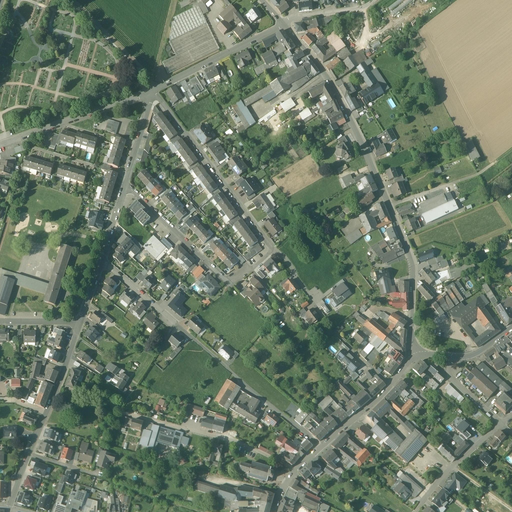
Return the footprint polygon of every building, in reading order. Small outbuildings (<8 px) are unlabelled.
[(187,0),(184,0),(179,2),(182,8),(190,4),(189,2),(187,0)] [(390,10),(404,0),(397,0),(388,7),(390,10)] [(279,5),(275,8),(281,15),(289,8),(288,7),(284,1),(279,5)] [(201,2),(198,4),(203,15),(208,13),(204,5),(201,2)] [(307,2),(298,3),(299,12),(308,11),(307,3),(307,2)] [(192,9),(174,18),(169,42),(207,23),(203,15),(198,4),(192,7),(192,9)] [(247,26),(231,6),(219,17),(224,22),(225,23),(232,17),(239,24),(241,23),(244,28),(247,26)] [(256,9),(249,13),(251,17),(255,21),(261,17),(256,9)] [(312,21),(312,23),(313,26),(315,29),(317,29),(326,26),(329,23),(327,19),(312,21)] [(233,20),(228,24),(233,30),(238,26),(233,20)] [(224,22),(217,28),(224,35),(230,29),(225,23),(224,22)] [(207,23),(169,42),(176,56),(162,63),(168,75),(219,49),(207,23)] [(302,23),(294,25),(296,34),(304,33),(305,33),(303,26),(303,23),(302,23)] [(241,30),(239,28),(234,32),(241,41),(252,32),(247,26),(244,28),(241,30)] [(289,41),(283,31),(276,35),(276,36),(278,39),(282,45),(284,44),(289,41)] [(325,39),(327,42),(333,49),(337,53),(345,48),(332,33),(325,39)] [(313,40),(308,34),(306,36),(302,39),(309,47),(315,42),(313,40)] [(276,35),(262,42),(264,46),(278,39),(276,36),(276,35)] [(324,38),(317,43),(317,44),(320,47),(327,42),(325,39),(324,38)] [(295,48),(290,40),(289,41),(284,44),(289,52),(295,48)] [(317,44),(311,49),(317,56),(323,51),(320,47),(317,44)] [(284,48),(276,53),(275,53),(272,54),(275,58),(278,57),(286,51),(284,48)] [(326,54),(323,51),(317,56),(323,63),(337,53),(333,49),(326,54)] [(247,52),(235,58),(239,66),(242,64),(243,67),(249,65),(247,62),(251,60),(247,52)] [(272,54),(271,52),(261,57),(265,64),(266,66),(276,61),(275,59),(275,58),(272,54)] [(302,52),(292,57),(294,61),(304,56),(302,52)] [(361,52),(352,57),(358,67),(364,63),(367,61),(361,52)] [(352,57),(344,62),(348,68),(350,72),(356,68),(358,67),(352,57)] [(338,59),(326,67),(329,73),(333,71),(334,70),(333,70),(342,64),(338,59)] [(276,61),(266,66),(268,70),(278,65),(276,61)] [(299,69),(294,61),(291,63),(293,67),(295,71),(299,69)] [(316,69),(310,61),(301,68),(306,74),(310,72),(311,73),(311,72),(316,69)] [(358,67),(356,68),(362,76),(369,71),(364,63),(358,67)] [(266,71),(262,65),(253,71),(256,77),(266,71)] [(214,67),(209,70),(214,78),(219,76),(217,73),(216,71),(214,67)] [(289,74),(283,78),(288,85),(306,74),(301,68),(299,69),(295,71),(289,74)] [(209,70),(204,72),(206,76),(209,81),(214,78),(209,70)] [(375,70),(370,73),(377,84),(383,92),(388,89),(375,70)] [(370,73),(369,71),(362,76),(370,88),(377,84),(370,73)] [(306,74),(288,85),(290,88),(290,89),(292,93),(298,89),(314,76),(311,72),(311,73),(310,72),(306,74)] [(336,76),(333,79),(335,82),(345,75),(343,72),(336,76)] [(196,78),(186,84),(185,82),(181,84),(182,87),(186,92),(183,94),(185,97),(187,100),(189,99),(190,98),(193,96),(199,92),(199,93),(199,92),(203,90),(203,91),(200,85),(198,82),(196,78)] [(283,78),(270,85),(272,89),(277,96),(290,89),(290,88),(288,85),(283,78)] [(325,84),(316,89),(319,95),(323,93),(329,91),(325,84)] [(344,87),(339,90),(344,99),(349,97),(348,95),(354,91),(350,84),(344,87)] [(370,88),(367,90),(373,100),(375,98),(383,93),(383,92),(377,84),(370,88)] [(270,85),(241,102),(244,107),(264,95),(263,94),(272,89),(270,85)] [(175,87),(170,90),(171,91),(167,93),(174,104),(177,102),(178,101),(181,98),(182,99),(183,99),(177,90),(175,87)] [(180,89),(180,88),(177,90),(183,99),(185,97),(183,94),(180,89)] [(272,89),(263,94),(264,95),(268,101),(277,96),(272,89)] [(316,89),(309,93),(312,99),(315,97),(316,97),(319,95),(316,89)] [(367,90),(359,95),(359,96),(361,99),(365,105),(373,100),(367,90)] [(334,101),(329,91),(323,93),(326,100),(320,105),(322,108),(334,101)] [(349,97),(344,99),(351,112),(356,110),(359,108),(355,102),(354,100),(351,101),(349,97)] [(241,102),(240,100),(231,106),(243,125),(246,130),(251,127),(255,124),(244,107),(241,102)] [(289,100),(280,106),(286,113),(294,107),(289,100)] [(335,101),(327,106),(329,109),(333,107),(335,112),(339,110),(335,101)] [(262,122),(278,111),(276,108),(260,119),(262,122)] [(308,109),(299,115),(300,116),(302,120),(303,121),(303,120),(309,117),(312,115),(308,109)] [(343,119),(340,112),(332,116),(335,123),(338,122),(343,119)] [(156,117),(154,118),(159,124),(165,119),(161,113),(160,114),(156,117)] [(165,119),(159,124),(163,129),(169,124),(165,119)] [(331,125),(328,126),(331,133),(338,129),(337,127),(334,123),(331,125)] [(169,124),(163,129),(167,134),(173,130),(169,124)] [(246,130),(243,125),(236,130),(239,135),(246,130)] [(208,132),(203,126),(203,127),(196,132),(195,133),(199,139),(208,132)] [(390,129),(384,133),(389,143),(396,139),(390,129)] [(173,130),(167,134),(171,140),(177,135),(173,130)] [(70,134),(63,132),(60,142),(67,144),(70,134)] [(213,138),(208,132),(199,139),(204,145),(205,144),(212,139),(213,138)] [(77,136),(70,134),(67,144),(74,146),(74,144),(77,136)] [(84,136),(77,134),(77,136),(74,144),(81,146),(84,136)] [(91,138),(84,136),(81,146),(88,148),(91,138)] [(344,137),(338,141),(342,145),(344,144),(345,147),(347,146),(349,145),(344,137)] [(97,140),(91,138),(88,148),(94,150),(97,140)] [(124,141),(116,138),(114,145),(124,148),(126,141),(124,141)] [(471,139),(463,143),(472,162),(480,158),(471,139)] [(180,140),(174,145),(179,151),(185,146),(185,145),(185,144),(184,143),(183,143),(181,140),(180,140)] [(229,159),(215,141),(214,141),(213,142),(215,144),(211,148),(209,145),(207,147),(206,148),(207,150),(217,164),(224,159),(225,161),(229,159)] [(345,147),(344,144),(342,145),(339,147),(339,148),(336,150),(336,153),(335,154),(337,157),(342,158),(343,157),(346,161),(353,156),(347,146),(345,147)] [(374,144),(371,145),(376,157),(386,153),(383,145),(381,146),(376,148),(374,144)] [(124,148),(114,145),(112,152),(122,155),(124,148)] [(185,146),(179,151),(183,156),(189,151),(185,146)] [(189,151),(183,156),(187,161),(193,156),(189,151)] [(122,155),(112,152),(110,158),(120,161),(122,155)] [(187,161),(190,167),(191,167),(197,162),(198,162),(194,156),(193,156),(187,161)] [(33,160),(27,158),(24,168),(30,170),(33,160)] [(120,161),(110,158),(108,165),(111,166),(118,168),(120,161)] [(236,158),(228,164),(232,169),(240,163),(236,158)] [(40,162),(33,160),(30,170),(37,172),(40,162)] [(47,164),(40,162),(37,172),(44,174),(47,164)] [(197,162),(191,167),(190,167),(188,169),(190,171),(192,170),(199,164),(197,162)] [(240,163),(232,169),(235,174),(237,177),(238,177),(246,171),(244,168),(245,167),(242,162),(240,163)] [(53,166),(47,164),(44,174),(50,176),(53,166)] [(346,165),(338,170),(339,173),(348,168),(346,165)] [(67,168),(60,166),(57,176),(64,178),(67,168)] [(194,172),(192,173),(193,174),(193,173),(197,178),(196,178),(197,179),(199,177),(205,173),(206,172),(205,172),(201,167),(202,167),(201,166),(201,167),(194,172)] [(73,170),(67,168),(64,178),(70,180),(73,170)] [(394,169),(386,172),(389,182),(393,180),(398,179),(397,177),(394,169)] [(80,172),(73,170),(70,180),(77,182),(80,172)] [(113,173),(108,171),(108,172),(106,177),(116,180),(118,175),(113,173)] [(149,176),(144,171),(138,177),(139,177),(141,179),(141,180),(143,182),(149,176)] [(87,174),(80,172),(77,182),(84,184),(87,174)] [(205,173),(199,177),(203,183),(209,178),(205,173)] [(235,174),(230,178),(235,183),(240,179),(238,177),(237,177),(235,174)] [(363,176),(361,176),(360,174),(358,175),(360,177),(354,180),(354,178),(352,179),(350,175),(342,178),(346,188),(352,185),(360,181),(365,179),(363,176)] [(149,176),(143,182),(146,184),(145,184),(148,187),(154,181),(149,176)] [(365,179),(360,181),(364,190),(371,186),(374,185),(371,176),(365,179)] [(116,180),(106,177),(104,183),(114,186),(116,180)] [(209,178),(203,183),(207,188),(213,183),(209,178)] [(240,179),(235,183),(238,188),(245,182),(242,178),(240,179)] [(240,186),(244,192),(254,184),(250,179),(240,186)] [(8,182),(3,180),(2,182),(0,187),(0,188),(7,192),(11,183),(8,182)] [(158,186),(154,181),(148,187),(150,189),(152,192),(158,186)] [(114,186),(104,183),(103,189),(113,192),(114,186)] [(213,183),(207,188),(211,194),(217,189),(213,183)] [(244,192),(249,197),(254,194),(258,190),(254,184),(244,192)] [(395,186),(391,188),(394,194),(393,194),(395,199),(405,195),(402,186),(401,184),(395,186)] [(364,190),(360,193),(363,198),(370,194),(377,191),(374,185),(371,186),(364,190)] [(163,191),(158,186),(152,192),(153,192),(155,194),(157,197),(158,195),(162,192),(163,191)] [(113,192),(103,189),(101,195),(111,198),(113,192)] [(211,194),(210,194),(213,197),(219,192),(217,189),(211,194)] [(450,193),(444,196),(447,203),(453,201),(450,193)] [(169,195),(169,194),(166,196),(163,200),(165,203),(167,205),(173,199),(169,195)] [(214,199),(213,200),(217,205),(225,200),(221,194),(214,199)] [(256,196),(254,194),(249,197),(246,199),(248,202),(256,196)] [(266,197),(264,194),(256,200),(257,200),(253,203),(256,207),(260,204),(266,213),(274,207),(272,203),(271,204),(266,197)] [(363,198),(356,203),(359,207),(360,206),(362,209),(366,206),(367,207),(372,203),(371,201),(373,200),(370,194),(363,198)] [(443,194),(419,206),(421,210),(423,215),(447,203),(444,196),(443,194)] [(111,198),(101,195),(99,200),(105,202),(109,203),(111,198)] [(208,198),(199,206),(201,208),(205,204),(210,200),(208,198)] [(173,199),(167,205),(168,205),(170,208),(172,210),(178,204),(174,200),(173,199)] [(225,200),(217,205),(222,211),(229,205),(225,200)] [(423,215),(422,215),(426,225),(458,210),(453,201),(423,215)] [(137,203),(135,202),(129,209),(137,216),(141,211),(145,215),(148,212),(138,202),(137,203)] [(383,203),(375,206),(377,211),(385,208),(383,203)] [(178,204),(172,210),(175,213),(174,213),(176,215),(182,209),(178,204)] [(229,205),(222,211),(226,216),(227,215),(233,210),(229,205)] [(411,205),(396,210),(399,218),(413,212),(411,205)] [(191,206),(184,212),(187,214),(193,208),(191,206)] [(193,208),(187,214),(182,219),(184,221),(189,217),(196,211),(193,208)] [(389,217),(385,208),(377,211),(379,215),(382,221),(386,219),(389,217)] [(184,212),(182,209),(176,215),(177,215),(179,218),(181,220),(182,219),(187,214),(184,212)] [(233,210),(227,215),(231,221),(238,216),(233,210)] [(137,216),(134,218),(143,227),(150,220),(145,215),(141,211),(137,216)] [(369,212),(359,217),(363,225),(373,220),(372,218),(370,214),(369,212)] [(89,219),(101,223),(103,217),(94,214),(91,213),(89,219)] [(418,213),(407,218),(409,221),(408,221),(409,221),(414,219),(420,216),(418,213)] [(231,221),(230,222),(230,221),(228,222),(230,225),(239,218),(238,216),(231,221)] [(191,219),(187,224),(189,226),(191,228),(197,223),(193,218),(191,219)] [(239,218),(230,225),(232,228),(234,227),(233,227),(241,221),(239,218)] [(271,220),(265,225),(269,230),(269,231),(273,236),(277,233),(277,232),(280,229),(281,230),(272,219),(271,220)] [(409,221),(404,223),(408,233),(417,230),(414,223),(416,222),(414,219),(409,221)] [(101,230),(104,224),(101,223),(92,220),(90,227),(93,228),(100,230),(101,230)] [(373,220),(363,225),(364,229),(367,235),(377,230),(376,227),(373,220)] [(241,221),(233,227),(234,227),(238,232),(245,226),(241,221)] [(387,222),(376,227),(377,230),(384,227),(392,224),(391,221),(387,222)] [(202,228),(197,223),(191,228),(191,229),(194,231),(196,233),(202,228)] [(245,226),(238,232),(242,238),(249,232),(245,226)] [(202,228),(196,233),(196,234),(196,233),(198,236),(200,238),(206,233),(202,228)] [(394,228),(387,231),(391,240),(394,238),(395,239),(394,240),(395,240),(396,242),(399,241),(394,228)] [(364,229),(358,231),(363,237),(367,235),(364,229)] [(358,231),(347,240),(351,245),(363,237),(358,231)] [(249,232),(242,238),(246,243),(254,237),(249,232)] [(211,238),(206,233),(200,238),(200,239),(201,238),(203,241),(205,243),(206,242),(210,239),(211,238)] [(132,243),(128,239),(127,239),(124,236),(117,244),(120,247),(127,254),(130,251),(132,248),(131,248),(133,245),(134,246),(135,246),(135,245),(132,243)] [(160,243),(153,236),(146,244),(151,248),(159,256),(166,248),(160,243)] [(258,242),(254,237),(246,243),(250,248),(257,243),(258,242)] [(164,238),(160,243),(166,248),(169,251),(172,248),(173,247),(164,238)] [(143,247),(135,240),(132,243),(135,245),(135,246),(140,250),(143,248),(143,247)] [(215,243),(211,247),(213,250),(215,252),(221,246),(217,242),(217,241),(215,243)] [(384,241),(378,244),(380,248),(381,249),(387,246),(385,243),(384,241)] [(388,241),(385,243),(387,246),(391,251),(394,250),(388,241)] [(398,249),(394,251),(397,258),(405,254),(399,241),(396,242),(398,247),(397,247),(398,249)] [(250,248),(249,249),(251,252),(256,247),(259,246),(257,243),(250,248)] [(151,248),(146,244),(143,247),(143,248),(148,252),(151,248)] [(134,246),(133,245),(131,248),(132,248),(130,251),(135,256),(140,250),(135,246),(134,246)] [(47,294),(44,303),(54,306),(72,249),(62,246),(50,285),(47,294)] [(187,254),(179,246),(174,250),(171,254),(174,257),(176,255),(181,260),(187,254)] [(221,246),(215,252),(218,255),(220,257),(226,251),(221,246)] [(127,254),(120,247),(115,252),(117,253),(113,257),(120,263),(124,259),(123,258),(127,254)] [(159,256),(151,248),(148,252),(156,260),(158,257),(159,256)] [(159,256),(158,257),(160,260),(166,254),(169,251),(166,248),(159,256)] [(226,251),(220,257),(223,260),(222,260),(224,262),(230,256),(226,251)] [(394,251),(384,255),(382,252),(377,255),(379,258),(381,258),(384,264),(397,258),(394,251)] [(429,251),(418,256),(420,261),(420,260),(421,263),(427,261),(434,258),(432,254),(431,254),(429,251)] [(195,262),(187,254),(181,260),(178,263),(182,266),(185,263),(190,267),(194,264),(195,262)] [(237,264),(230,256),(224,262),(225,262),(227,264),(227,265),(231,269),(237,264)] [(434,258),(427,261),(429,267),(437,263),(435,258),(434,258)] [(271,260),(264,266),(270,273),(274,270),(277,267),(271,260)] [(446,260),(437,264),(439,268),(439,269),(448,266),(446,260)] [(449,270),(448,271),(449,275),(455,273),(459,272),(471,268),(469,262),(455,269),(454,269),(449,270)] [(203,272),(199,268),(198,268),(193,274),(192,274),(197,278),(201,274),(203,272)] [(425,268),(420,273),(425,279),(430,274),(427,270),(425,268)] [(387,270),(376,273),(378,283),(389,280),(387,270)] [(16,277),(0,271),(0,303),(7,306),(14,284),(16,277)] [(260,271),(257,274),(262,280),(265,277),(260,271)] [(446,271),(434,275),(432,277),(435,280),(434,281),(435,283),(439,281),(438,279),(447,275),(446,271)] [(140,272),(136,277),(140,281),(141,281),(145,276),(140,272)] [(430,274),(425,279),(429,285),(434,281),(435,280),(432,277),(430,274)] [(50,285),(17,275),(16,277),(14,284),(24,287),(26,283),(38,287),(37,291),(47,294),(50,285)] [(169,276),(160,286),(167,292),(176,282),(169,276)] [(217,284),(209,276),(206,278),(203,282),(211,290),(207,294),(211,297),(220,288),(217,285),(217,284)] [(155,283),(148,277),(143,283),(142,284),(143,284),(143,283),(146,285),(145,286),(149,290),(151,288),(153,285),(155,283)] [(109,278),(105,284),(107,286),(112,290),(116,285),(116,284),(113,282),(109,278)] [(121,283),(116,278),(113,282),(116,284),(116,285),(118,287),(121,283)] [(260,286),(253,279),(250,282),(251,286),(252,287),(248,290),(244,294),(247,296),(257,306),(260,303),(261,303),(262,303),(263,303),(264,301),(264,300),(263,299),(261,296),(261,295),(260,294),(263,291),(260,287),(260,286)] [(287,279),(280,285),(282,288),(284,287),(284,286),(289,282),(287,279)] [(299,288),(292,280),(289,282),(284,286),(284,287),(287,291),(289,289),(292,293),(294,291),(295,292),(297,292),(298,291),(298,290),(298,289),(299,288)] [(335,285),(338,288),(343,284),(345,283),(342,280),(335,285)] [(389,280),(378,283),(381,296),(390,294),(393,293),(395,293),(394,286),(391,287),(389,280)] [(211,290),(203,282),(202,284),(201,284),(207,290),(205,292),(207,294),(211,290)] [(409,283),(399,282),(400,294),(402,294),(408,294),(407,289),(408,289),(409,283)] [(435,297),(420,282),(417,282),(417,290),(429,302),(435,297)] [(38,287),(26,283),(24,287),(37,291),(38,287)] [(456,283),(454,285),(461,295),(463,294),(458,285),(456,283)] [(338,288),(332,292),(336,297),(332,300),(337,306),(346,300),(345,299),(351,295),(343,284),(338,288)] [(447,292),(440,296),(445,303),(439,308),(444,314),(448,311),(461,303),(464,300),(461,295),(454,285),(453,284),(445,289),(447,292)] [(112,290),(107,286),(103,291),(104,292),(109,296),(110,297),(115,292),(112,290)] [(244,288),(239,293),(245,298),(247,296),(244,294),(248,290),(244,288)] [(497,302),(489,288),(484,291),(495,309),(499,307),(496,302),(497,302)] [(469,292),(464,295),(463,294),(461,295),(464,300),(471,296),(469,292)] [(126,296),(123,300),(129,305),(135,298),(128,293),(126,296)] [(176,297),(168,306),(181,317),(187,311),(178,304),(184,297),(179,294),(176,297)] [(482,295),(477,299),(483,308),(488,304),(482,295)] [(440,296),(434,301),(439,308),(445,303),(440,296)] [(408,297),(401,298),(401,301),(401,302),(400,308),(403,308),(403,311),(408,311),(408,297)] [(477,299),(461,312),(469,322),(477,316),(484,310),(483,308),(477,299)] [(511,301),(511,299),(502,305),(507,311),(509,309),(511,307),(511,301)] [(439,308),(434,301),(430,304),(436,311),(439,308)] [(135,308),(133,311),(132,313),(140,320),(141,319),(138,317),(139,316),(144,311),(146,308),(139,303),(135,308)] [(461,303),(448,311),(453,318),(461,312),(465,308),(461,303)] [(488,304),(483,308),(484,310),(490,317),(496,313),(489,303),(488,304)] [(321,307),(327,314),(330,312),(324,305),(321,307)] [(507,311),(502,305),(499,307),(495,309),(506,327),(511,321),(511,317),(507,311)] [(444,314),(439,308),(436,311),(439,315),(440,317),(444,314)] [(304,309),(298,314),(302,318),(305,315),(307,314),(304,309)] [(307,314),(305,315),(308,319),(306,321),(309,326),(313,323),(314,324),(315,324),(317,323),(317,321),(317,320),(319,318),(313,309),(307,314)] [(484,310),(477,316),(485,327),(486,326),(493,321),(490,317),(484,310)] [(144,311),(139,316),(138,317),(141,319),(146,313),(144,311)] [(100,315),(96,312),(91,318),(94,320),(94,321),(95,322),(96,322),(99,324),(103,318),(104,318),(100,315)] [(469,322),(461,312),(453,318),(461,328),(465,325),(467,324),(468,323),(469,322)] [(113,321),(102,313),(100,315),(104,318),(103,318),(111,324),(113,321)] [(151,313),(143,322),(148,327),(153,332),(159,325),(153,319),(155,316),(151,313)] [(401,318),(393,313),(389,320),(396,325),(401,318)] [(203,327),(196,321),(198,319),(195,316),(189,324),(192,326),(190,328),(197,334),(203,327)] [(367,321),(360,316),(357,320),(363,325),(367,321)] [(407,323),(401,318),(396,325),(398,326),(402,329),(403,329),(404,328),(407,323)] [(372,320),(367,321),(363,325),(363,326),(365,327),(372,333),(376,336),(383,342),(384,341),(388,335),(385,332),(375,323),(372,320)] [(493,321),(486,326),(488,328),(487,329),(489,332),(489,333),(487,334),(490,339),(500,331),(493,321)] [(101,330),(94,325),(91,328),(99,334),(101,330)] [(362,327),(359,331),(367,337),(368,338),(372,333),(365,327),(364,329),(362,327)] [(91,328),(85,336),(92,341),(94,338),(96,340),(99,334),(91,328)] [(5,330),(0,330),(0,341),(9,341),(9,337),(10,337),(10,335),(9,335),(9,332),(5,332),(5,330)] [(30,331),(24,330),(24,343),(35,343),(35,342),(35,339),(36,332),(30,332),(30,331)] [(367,337),(359,331),(353,337),(361,344),(367,337)] [(400,337),(399,339),(393,334),(390,332),(388,335),(399,343),(401,345),(402,337),(400,337)] [(372,333),(368,338),(371,341),(376,336),(372,333)] [(175,334),(168,342),(176,349),(177,349),(179,347),(179,346),(180,346),(181,345),(180,345),(184,341),(175,334)] [(476,341),(471,334),(468,336),(478,348),(490,339),(487,334),(486,334),(476,341)] [(55,342),(54,346),(55,346),(62,349),(64,344),(66,340),(63,339),(64,337),(58,335),(55,342)] [(399,343),(388,335),(384,341),(386,343),(390,346),(394,349),(395,350),(399,343)] [(383,342),(376,336),(371,341),(363,350),(368,354),(373,348),(379,352),(386,343),(384,341),(383,342)] [(506,338),(493,347),(496,352),(498,354),(507,347),(506,346),(510,343),(507,339),(506,338)] [(343,344),(340,348),(342,350),(346,354),(350,350),(343,344)] [(390,346),(385,352),(389,355),(394,349),(390,346)] [(233,354),(225,347),(219,354),(223,356),(223,357),(224,358),(227,361),(231,356),(233,354)] [(389,355),(388,358),(391,360),(399,366),(404,359),(400,355),(395,351),(395,350),(394,349),(389,355)] [(342,350),(336,357),(341,361),(346,366),(353,358),(349,355),(348,355),(346,354),(342,350)] [(368,354),(363,350),(359,354),(364,359),(368,354)] [(52,351),(48,360),(57,363),(60,355),(58,354),(52,351)] [(174,351),(169,357),(172,360),(177,354),(174,351)] [(90,359),(81,352),(77,358),(82,362),(83,362),(86,364),(90,359)] [(511,357),(507,352),(500,358),(505,364),(506,365),(508,367),(511,371),(511,357)] [(40,360),(35,358),(34,363),(40,365),(44,366),(46,362),(40,360)] [(353,358),(346,366),(353,372),(354,371),(355,372),(360,365),(353,358)] [(492,363),(491,363),(493,365),(496,371),(506,366),(505,364),(500,358),(498,359),(492,363)] [(399,366),(391,360),(388,363),(389,364),(386,367),(391,371),(394,373),(399,366)] [(428,368),(421,361),(413,369),(412,370),(419,377),(422,374),(427,369),(428,368)] [(40,365),(34,363),(30,379),(36,380),(37,381),(38,376),(40,365)] [(109,363),(105,369),(110,373),(114,366),(109,363)] [(503,383),(481,363),(475,370),(475,369),(474,370),(467,378),(466,378),(488,399),(498,389),(503,383)] [(114,366),(110,373),(115,376),(116,374),(118,371),(119,370),(114,366)] [(469,366),(462,373),(467,378),(474,370),(469,366)] [(91,372),(86,368),(85,371),(83,375),(89,377),(90,377),(91,372)] [(76,372),(72,370),(69,378),(78,382),(81,373),(82,374),(84,370),(83,370),(81,369),(80,371),(79,373),(76,372)] [(46,379),(46,381),(54,384),(58,373),(50,370),(46,379)] [(369,370),(358,381),(361,383),(367,378),(370,381),(371,379),(373,378),(374,377),(369,370)] [(350,376),(354,380),(359,375),(355,372),(354,371),(353,372),(350,376)] [(435,375),(433,378),(430,381),(430,380),(426,383),(432,388),(434,391),(445,379),(438,373),(435,376),(435,375)] [(129,379),(123,374),(120,379),(121,380),(126,383),(129,379)] [(349,377),(341,384),(344,387),(351,379),(349,377)] [(78,382),(69,378),(66,387),(70,388),(73,389),(72,391),(71,393),(74,394),(76,391),(74,390),(78,382)] [(20,379),(11,379),(11,387),(20,387),(20,379)] [(121,380),(119,383),(117,386),(116,387),(122,390),(124,388),(126,384),(121,381),(121,380)] [(377,384),(375,386),(380,391),(386,386),(380,380),(378,382),(377,384)] [(227,381),(214,402),(227,410),(229,408),(232,403),(240,389),(227,381)] [(339,381),(336,384),(349,398),(352,395),(344,387),(341,384),(339,381)] [(368,391),(361,383),(358,381),(356,383),(366,394),(368,391)] [(402,381),(395,388),(401,393),(403,391),(407,387),(404,383),(402,381)] [(29,382),(21,400),(26,401),(28,397),(33,384),(29,382)] [(53,386),(44,383),(39,396),(48,399),(53,386)] [(511,396),(511,390),(503,383),(498,389),(509,399),(511,396)] [(460,395),(448,385),(445,389),(448,391),(452,395),(456,399),(460,395)] [(368,391),(366,394),(372,399),(380,391),(375,386),(368,391)] [(401,393),(395,388),(387,396),(393,402),(400,395),(401,393)] [(434,391),(432,388),(428,392),(437,401),(441,397),(434,391)] [(407,394),(405,391),(404,392),(403,391),(401,393),(405,397),(408,400),(409,401),(411,403),(414,399),(409,394),(409,395),(407,393),(407,394)] [(417,397),(410,391),(407,393),(409,395),(409,394),(414,399),(417,397)] [(353,403),(342,392),(340,395),(347,403),(351,406),(353,403)] [(364,392),(352,402),(354,403),(359,409),(371,399),(364,392)] [(48,399),(39,396),(37,401),(35,405),(44,409),(48,399)] [(328,396),(318,406),(323,411),(326,408),(333,401),(328,396)] [(387,396),(384,399),(390,405),(393,402),(387,396)] [(414,399),(411,403),(414,405),(415,406),(421,400),(417,397),(414,399)] [(437,401),(434,404),(438,407),(444,400),(441,397),(437,401)] [(256,400),(253,398),(252,399),(248,407),(251,409),(256,400)] [(163,410),(165,411),(168,402),(159,399),(155,411),(162,414),(163,410)] [(498,400),(497,401),(497,402),(494,405),(497,408),(503,402),(500,399),(498,400)] [(250,410),(245,418),(255,424),(261,414),(259,413),(259,412),(258,412),(257,412),(256,412),(261,403),(256,400),(251,409),(250,410)] [(421,400),(415,406),(417,407),(419,409),(421,407),(421,406),(424,403),(421,400)] [(383,401),(372,412),(379,418),(387,410),(392,415),(395,412),(390,407),(383,401)] [(408,402),(402,409),(393,402),(390,405),(403,417),(405,415),(413,407),(414,405),(411,403),(409,401),(408,402)] [(503,402),(497,408),(505,415),(511,409),(505,404),(503,402)] [(205,410),(185,403),(182,411),(203,418),(205,410)] [(237,406),(232,403),(229,408),(234,411),(237,406)] [(351,406),(345,411),(344,409),(342,411),(348,417),(352,415),(355,412),(359,409),(354,403),(353,403),(351,406)] [(250,410),(241,405),(236,413),(245,418),(250,410)] [(333,414),(326,408),(323,411),(330,417),(333,414)] [(505,415),(497,408),(494,412),(502,419),(505,415)] [(341,410),(334,415),(333,414),(330,417),(337,425),(348,417),(342,411),(341,410)] [(307,416),(302,412),(294,420),(299,425),(304,419),(307,416)] [(379,418),(372,412),(367,417),(374,424),(379,419),(379,418)] [(395,412),(392,415),(402,426),(405,423),(395,412)] [(269,416),(265,413),(261,420),(264,422),(265,420),(269,416)] [(30,416),(26,414),(23,420),(28,422),(27,423),(34,426),(35,422),(36,423),(37,419),(30,416)] [(269,416),(265,420),(273,427),(278,420),(276,418),(273,415),(273,416),(271,414),(269,416)] [(416,424),(405,415),(403,417),(414,426),(416,424)] [(327,419),(327,418),(325,418),(324,419),(324,421),(324,422),(322,424),(319,426),(320,427),(328,433),(331,431),(335,428),(334,428),(337,425),(330,417),(327,419)] [(321,423),(316,418),(313,421),(319,426),(322,424),(321,423)] [(392,431),(379,419),(374,424),(376,426),(371,431),(377,437),(381,441),(382,441),(392,431)] [(143,423),(133,420),(130,429),(141,432),(141,430),(143,423)] [(211,422),(203,420),(201,427),(223,433),(225,425),(214,422),(214,423),(211,422)] [(153,425),(143,422),(143,423),(141,430),(144,430),(151,432),(153,425)] [(466,439),(467,440),(471,437),(465,431),(469,427),(468,427),(463,422),(458,427),(456,429),(461,434),(466,439)] [(316,431),(308,423),(304,428),(312,435),(316,431)] [(409,424),(405,429),(410,435),(415,429),(409,424)] [(184,438),(181,437),(182,433),(176,431),(176,432),(158,427),(153,425),(151,432),(144,430),(142,436),(140,445),(143,446),(142,450),(151,452),(151,453),(155,455),(157,449),(154,449),(156,443),(158,443),(158,442),(172,446),(171,447),(178,449),(179,444),(182,444),(182,445),(186,446),(188,439),(184,438)] [(10,428),(6,428),(6,437),(10,437),(10,438),(12,438),(12,437),(14,437),(16,437),(16,431),(17,432),(17,428),(16,428),(17,427),(10,427),(10,428)] [(328,433),(320,427),(316,431),(312,435),(319,442),(328,433)] [(362,427),(356,434),(359,437),(359,439),(361,440),(362,440),(367,435),(369,434),(365,430),(362,427)] [(403,442),(394,453),(407,464),(427,441),(415,429),(410,435),(403,442)] [(55,433),(46,430),(45,434),(45,435),(44,438),(56,442),(57,438),(58,439),(60,435),(60,434),(55,433)] [(392,431),(382,441),(394,453),(403,442),(392,431)] [(344,432),(335,441),(340,447),(346,441),(347,442),(348,441),(350,444),(353,440),(350,438),(349,438),(344,432)] [(505,437),(499,432),(494,437),(495,438),(499,442),(497,444),(498,445),(505,437)] [(447,434),(440,442),(442,444),(443,445),(445,446),(451,438),(447,434)] [(285,439),(281,435),(275,443),(285,449),(290,442),(288,441),(285,439)] [(461,447),(454,454),(457,457),(461,453),(468,446),(458,437),(454,441),(461,447)] [(303,445),(295,440),(294,442),(292,444),(300,449),(301,449),(301,447),(303,445)] [(364,450),(353,440),(350,444),(361,453),(364,450)] [(303,445),(301,447),(306,452),(313,446),(308,441),(303,445)] [(340,447),(335,441),(331,446),(341,454),(344,451),(340,447)] [(292,444),(290,442),(285,449),(293,455),(294,456),(300,449),(292,444)] [(49,446),(40,443),(39,447),(40,448),(39,452),(51,455),(52,452),(53,452),(54,448),(49,446)] [(223,447),(212,444),(209,453),(214,454),(221,456),(223,447)] [(445,446),(443,445),(439,450),(447,457),(451,452),(445,446)] [(275,455),(259,447),(258,450),(274,457),(275,455)] [(65,449),(64,449),(63,454),(61,459),(70,461),(73,452),(65,449)] [(85,450),(82,449),(81,451),(78,460),(91,464),(94,453),(85,450)] [(300,449),(294,456),(298,459),(300,457),(301,458),(302,456),(303,456),(303,455),(304,455),(305,454),(305,453),(306,453),(301,449),(300,449)] [(337,457),(331,450),(322,458),(328,465),(329,465),(331,462),(337,457)] [(361,453),(356,459),(361,463),(362,464),(370,455),(364,450),(361,453)] [(352,457),(344,451),(341,454),(349,460),(352,457)] [(102,452),(100,457),(97,467),(106,469),(109,461),(114,462),(116,456),(102,452)] [(451,452),(447,457),(452,462),(457,457),(454,454),(451,452)] [(484,452),(478,460),(483,464),(485,466),(486,466),(487,467),(492,460),(490,458),(487,455),(488,454),(486,452),(485,453),(484,452)] [(288,457),(282,453),(279,458),(285,461),(286,461),(287,462),(290,458),(288,457)] [(290,458),(287,462),(293,466),(298,459),(294,456),(293,455),(290,458)] [(355,460),(352,457),(349,460),(358,467),(361,463),(356,459),(355,460)] [(346,459),(342,462),(346,467),(350,463),(346,459)] [(334,465),(331,462),(329,465),(328,465),(327,466),(333,471),(336,467),(334,465)] [(38,464),(36,463),(35,467),(33,473),(44,477),(48,467),(38,464)] [(264,466),(252,463),(251,466),(244,464),(244,465),(241,464),(240,465),(239,466),(239,467),(239,469),(239,470),(242,471),(248,473),(248,474),(249,474),(248,477),(260,480),(259,482),(261,483),(263,483),(264,481),(267,482),(268,482),(270,482),(270,483),(270,482),(271,482),(272,479),(274,474),(273,474),(273,473),(274,471),(274,470),(273,470),(271,469),(271,468),(268,467),(268,466),(266,465),(264,464),(264,466)] [(312,463),(306,468),(311,475),(313,477),(315,474),(317,477),(322,473),(316,465),(314,466),(312,463)] [(336,481),(340,475),(333,471),(327,466),(323,471),(336,481)] [(338,466),(336,467),(333,471),(340,475),(343,473),(341,471),(343,470),(338,466)] [(391,472),(383,466),(380,469),(387,476),(391,472)] [(311,475),(306,468),(299,474),(305,480),(311,475)] [(66,477),(64,482),(64,483),(71,485),(72,481),(75,479),(77,476),(67,473),(66,477)] [(455,474),(443,490),(449,495),(450,495),(459,484),(463,487),(466,483),(455,474)] [(421,491),(405,477),(401,481),(413,491),(417,495),(421,491)] [(31,480),(28,479),(24,488),(33,491),(36,482),(31,480)] [(294,480),(289,488),(294,490),(296,487),(299,482),(294,480)] [(402,482),(394,491),(405,501),(410,494),(413,491),(402,482)] [(216,488),(208,485),(206,493),(214,496),(216,488)] [(233,489),(221,486),(220,489),(217,497),(225,500),(232,502),(233,489)] [(254,489),(241,486),(241,489),(240,495),(253,497),(254,489)] [(311,488),(309,487),(308,489),(318,495),(319,492),(311,488)] [(294,490),(289,488),(287,491),(297,496),(299,497),(298,499),(304,501),(306,497),(305,496),(302,495),(299,493),(294,490)] [(241,489),(233,489),(232,502),(240,502),(240,495),(241,489)] [(274,495),(254,489),(253,495),(263,497),(262,500),(262,503),(271,505),(274,495)] [(76,498),(70,496),(66,507),(64,511),(71,511),(72,509),(80,511),(87,493),(78,490),(76,495),(76,496),(76,498)] [(443,490),(439,494),(444,499),(445,500),(449,495),(443,490)] [(297,496),(287,491),(284,499),(294,503),(297,496)] [(29,496),(21,493),(17,503),(26,506),(27,504),(28,504),(30,499),(29,499),(29,496)] [(316,497),(307,493),(305,496),(306,497),(315,501),(316,497)] [(444,499),(439,494),(435,499),(434,498),(433,500),(433,501),(434,501),(432,503),(439,509),(442,506),(442,505),(440,504),(443,500),(444,499)] [(64,511),(66,507),(61,505),(64,497),(59,496),(53,511),(64,511)] [(315,501),(306,497),(304,501),(318,508),(320,503),(315,501)] [(51,501),(43,498),(43,499),(40,507),(39,508),(47,511),(51,501)] [(294,503),(284,499),(280,508),(290,511),(292,511),(294,508),(292,507),(294,503)] [(240,502),(232,502),(225,500),(224,511),(239,511),(239,507),(240,502)] [(91,509),(88,508),(87,511),(96,511),(98,502),(93,501),(91,509)] [(318,508),(304,501),(302,506),(310,510),(315,511),(317,511),(319,510),(323,511),(326,511),(329,507),(320,503),(318,508)] [(269,511),(271,505),(262,503),(261,506),(261,508),(260,510),(259,511),(269,511)]
